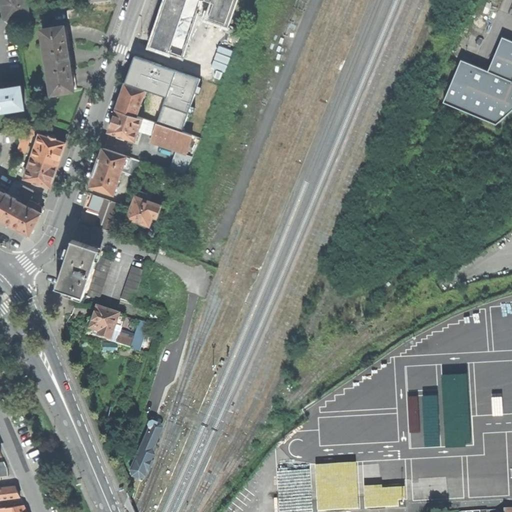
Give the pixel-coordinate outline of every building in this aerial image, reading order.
[(0,0),(4,19),(28,15),(25,0),(0,0)] [(198,8),(203,9),(205,1),(211,3),(209,8),(206,18),(229,26),(237,0),(166,0),(151,45),(182,56),(197,11),(198,8)] [(66,11),(68,19),(83,17),(81,9),(66,11)] [(63,27),(41,30),(43,40),(45,39),(47,51),(45,51),(48,72),(50,72),(52,83),(50,83),(52,93),(73,90),(73,89),(76,89),(73,67),(70,68),(68,58),(67,49),(70,48),(66,27),(63,27)] [(486,73),(459,62),(442,103),(495,125),(511,109),(511,44),(499,39),(486,73)] [(167,96),(156,123),(182,132),(200,78),(135,55),(125,83),(146,90),(167,96)] [(121,96),(116,109),(137,116),(146,90),(125,83),(121,96)] [(20,87),(3,89),(3,88),(0,88),(0,111),(23,108),(20,87)] [(113,119),(109,131),(119,135),(118,137),(125,139),(125,137),(135,141),(139,130),(143,118),(137,116),(116,109),(113,119)] [(139,130),(152,135),(156,123),(143,118),(139,130)] [(152,135),(150,142),(176,151),(185,154),(192,135),(182,132),(156,123),(152,135)] [(20,129),(21,137),(18,151),(26,154),(31,136),(35,134),(33,126),(20,129)] [(39,134),(32,156),(57,165),(62,153),(65,143),(55,140),(56,138),(49,136),(48,138),(39,134)] [(121,172),(122,171),(127,156),(103,148),(97,166),(90,186),(114,194),(120,177),(119,177),(120,172),(121,172)] [(185,154),(176,151),(169,171),(183,176),(192,156),(185,154)] [(40,185),(41,184),(50,187),(54,174),(57,165),(32,156),(24,178),(34,181),(33,182),(40,185)] [(137,176),(142,162),(127,156),(122,171),(137,176)] [(0,218),(14,225),(29,234),(31,231),(44,207),(28,199),(25,205),(15,199),(15,198),(13,197),(17,190),(30,197),(33,191),(14,181),(7,194),(0,205),(0,218)] [(87,205),(100,210),(103,199),(91,194),(87,205)] [(136,195),(128,218),(135,220),(140,222),(141,225),(146,227),(149,225),(150,225),(152,220),(155,222),(162,205),(136,195)] [(99,212),(99,213),(102,215),(98,226),(108,230),(109,228),(115,230),(123,205),(103,199),(100,210),(99,212)] [(75,234),(74,239),(101,248),(102,244),(75,234)] [(65,263),(57,286),(84,296),(101,248),(74,239),(65,263)] [(100,256),(87,295),(100,299),(113,260),(100,256)] [(131,266),(120,298),(132,303),(143,271),(131,266)] [(341,318),(341,322),(345,326),(348,326),(368,308),(368,304),(364,300),(361,300),(341,318)] [(110,341),(115,326),(119,314),(96,307),(92,319),(91,319),(89,320),(88,321),(87,323),(87,325),(88,327),(89,328),(89,329),(94,330),(92,335),(101,337),(110,341)] [(119,314),(115,326),(121,328),(125,316),(119,314)] [(139,321),(133,338),(130,348),(139,351),(148,324),(139,321)] [(119,333),(121,328),(115,326),(110,341),(116,343),(119,333)] [(119,333),(116,343),(130,348),(133,338),(119,333)] [(131,476),(138,479),(160,430),(158,425),(153,422),(150,422),(148,423),(147,425),(147,427),(147,428),(144,434),(146,435),(129,471),(131,476)] [(4,461),(0,461),(0,477),(8,476),(8,468),(4,461)] [(0,487),(0,499),(20,496),(17,491),(15,486),(0,487)]
